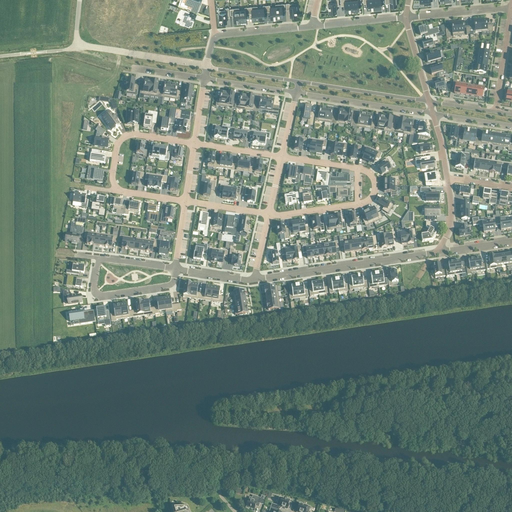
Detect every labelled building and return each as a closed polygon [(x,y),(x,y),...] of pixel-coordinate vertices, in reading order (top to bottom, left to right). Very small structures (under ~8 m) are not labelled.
[(182,0),(182,1),(188,3),(186,7),(197,11),(201,1),(197,0),(182,0)] [(334,12),(336,12),(336,6),(339,6),(338,0),(327,0),(328,1),(327,1),(327,3),(328,3),(328,6),(328,9),(329,9),(329,11),(328,11),(328,12),(329,12),(329,13),(330,13),(334,13),(334,12)] [(351,1),(350,0),(340,0),(341,6),(344,5),(345,11),(352,11),(351,1)] [(356,0),(351,1),(352,11),(352,10),(352,11),(356,11),(356,10),(359,10),(358,4),(361,4),(360,0),(356,0)] [(373,0),(362,0),(363,3),(367,3),(367,9),(374,8),(373,0)] [(373,0),(374,8),(375,8),(375,9),(378,9),(378,8),(381,8),(380,2),(384,1),(383,0),(373,0)] [(296,10),(297,10),(297,7),(296,7),(296,3),(289,4),(289,3),(286,3),(286,10),(290,10),(290,16),(293,16),(293,17),(296,17),(296,16),(297,16),(296,10)] [(275,4),(276,7),(277,18),(278,18),(281,18),(281,17),(283,17),(282,10),(285,10),(285,4),(275,4)] [(267,12),(266,5),(263,6),(263,7),(257,7),(258,20),(259,19),(260,20),(263,20),(263,19),(264,19),(264,12),(267,12)] [(276,7),(270,7),(270,5),(266,5),(267,12),(270,11),(271,18),(272,18),(272,19),(276,19),(276,18),(277,18),(276,7)] [(257,7),(257,6),(248,7),(249,14),(252,13),(252,20),(254,20),(254,21),(257,20),(258,20),(257,7)] [(245,14),(249,14),(248,7),(244,7),(245,10),(239,10),(240,21),(241,21),(241,22),(245,22),(245,21),(246,21),(245,14)] [(219,14),(218,14),(218,18),(219,18),(220,23),(221,23),(221,24),(224,24),(224,23),(227,23),(226,18),(229,18),(229,8),(225,8),(225,10),(219,11),(219,14)] [(240,21),(239,10),(239,8),(229,9),(230,15),(233,15),(234,22),(236,22),(239,22),(239,21),(240,21)] [(189,12),(184,10),(182,13),(183,14),(181,20),(185,21),(184,24),(190,26),(190,25),(192,26),(194,19),(190,18),(191,15),(188,14),(189,12)] [(486,21),(480,21),(481,32),(489,31),(490,33),(492,32),(493,25),(487,26),(486,21)] [(428,26),(419,29),(421,35),(426,34),(427,37),(429,36),(436,34),(439,34),(437,28),(433,29),(432,25),(428,26)] [(430,40),(422,42),(422,43),(422,42),(424,48),(423,48),(424,49),(434,46),(433,42),(438,41),(436,34),(429,36),(430,40)] [(426,56),(427,59),(426,59),(427,63),(430,62),(431,62),(431,63),(436,61),(441,59),(439,52),(442,51),(441,48),(432,50),(433,53),(426,56)] [(432,75),(438,73),(439,77),(448,75),(446,70),(443,71),(441,65),(430,68),(432,75)] [(486,73),(487,68),(475,66),(474,72),(479,72),(479,74),(483,74),(483,73),(486,73)] [(437,79),(438,80),(439,82),(433,84),(434,88),(435,88),(436,90),(438,89),(438,91),(446,89),(444,84),(445,84),(443,77),(437,79)] [(126,94),(137,96),(139,87),(134,86),(135,80),(128,79),(128,84),(127,83),(126,88),(127,88),(126,94)] [(460,95),(462,83),(457,82),(457,81),(453,80),(452,88),(455,88),(455,94),(460,95)] [(150,96),(152,82),(145,81),(144,88),(141,88),(140,94),(150,96)] [(159,97),(161,91),(157,90),(158,83),(152,82),(150,96),(159,97)] [(169,99),(172,85),(165,84),(164,91),(161,91),(159,97),(169,99)] [(178,86),(172,85),(169,99),(179,100),(180,94),(177,93),(178,86)] [(478,85),(478,88),(476,97),(482,98),(482,95),(484,96),(484,91),(483,91),(484,86),(478,85)] [(192,92),(193,88),(186,87),(185,94),(182,94),(181,104),(186,105),(187,100),(188,100),(187,101),(188,101),(188,100),(191,101),(192,97),(194,97),(194,92),(192,92)] [(226,106),(228,93),(221,92),(220,100),(217,99),(216,106),(226,107),(226,106)] [(236,109),(237,102),(233,102),(234,94),(228,93),(226,106),(232,107),(232,108),(236,109)] [(245,110),(248,96),(241,95),(240,103),(237,102),(236,109),(245,110)] [(255,112),(256,105),(253,105),(254,97),(248,96),(245,110),(255,112)] [(266,111),(267,99),(261,98),(260,106),(256,105),(255,112),(259,112),(259,110),(265,111),(266,111)] [(114,100),(109,99),(114,110),(117,109),(114,100)] [(278,115),(279,109),(273,108),(274,100),(267,99),(266,111),(265,111),(265,113),(278,115)] [(305,106),(304,106),(302,119),(308,120),(307,125),(313,126),(315,113),(311,113),(312,106),(306,106),(305,106)] [(325,123),(327,108),(320,107),(319,115),(316,114),(315,121),(325,123)] [(334,124),(335,117),(332,117),(333,109),(327,108),(325,123),(334,124)] [(163,119),(161,130),(168,131),(169,124),(174,125),(175,118),(176,113),(176,110),(171,109),(169,120),(163,119)] [(345,123),(346,111),(340,110),(339,118),(335,117),(334,124),(345,126),(345,123)] [(345,123),(351,124),(350,126),(354,127),(355,120),(352,120),(353,112),(346,111),(345,123)] [(128,115),(127,124),(132,125),(132,124),(138,124),(139,113),(133,112),(133,115),(128,115)] [(111,113),(103,120),(106,124),(106,125),(107,127),(108,127),(107,128),(110,131),(111,130),(112,132),(120,125),(117,121),(118,121),(115,117),(114,117),(111,113)] [(144,121),(143,127),(151,128),(152,122),(156,123),(158,113),(157,113),(157,114),(152,113),(151,116),(145,115),(145,116),(144,116),(144,121)] [(364,129),(366,114),(360,113),(359,121),(355,120),(354,127),(364,129)] [(374,130),(375,123),(371,123),(373,115),(366,114),(364,129),(374,130)] [(384,132),(386,117),(380,116),(378,124),(375,123),(374,130),(384,132)] [(394,133),(395,126),(391,126),(392,118),(386,117),(384,132),(394,133)] [(175,125),(175,128),(175,126),(177,126),(176,132),(181,133),(185,133),(186,130),(187,127),(186,127),(187,121),(181,120),(181,121),(176,120),(175,125)] [(404,135),(406,121),(399,120),(398,127),(395,126),(394,133),(404,135)] [(412,121),(406,121),(404,135),(413,136),(414,136),(414,130),(411,129),(412,121)] [(414,130),(414,136),(427,138),(428,137),(429,137),(428,133),(429,131),(427,131),(425,124),(419,123),(418,129),(415,129),(414,130)] [(213,125),(212,131),(215,132),(214,138),(221,139),(222,129),(216,128),(216,126),(213,125)] [(104,147),(108,148),(109,139),(102,138),(103,136),(106,132),(98,126),(96,130),(100,134),(99,137),(96,137),(95,146),(99,147),(104,148),(104,147)] [(222,129),(221,139),(227,140),(228,133),(231,134),(232,128),(222,127),(222,129)] [(232,128),(231,134),(234,134),(233,141),(240,142),(241,132),(235,131),(235,129),(232,128)] [(459,144),(459,143),(460,137),(457,137),(458,129),(452,128),(450,138),(451,138),(451,141),(456,141),(456,143),(459,144)] [(241,132),(240,142),(246,143),(247,136),(250,137),(251,131),(241,130),(241,132)] [(463,141),(469,142),(471,131),(469,131),(470,130),(466,130),(465,130),(464,137),(460,136),(460,137),(459,143),(463,143),(463,141)] [(474,145),(478,146),(479,139),(475,139),(477,132),(475,132),(475,131),(472,130),(472,131),(471,131),(469,142),(474,143),(474,145)] [(251,131),(250,137),(253,137),(252,144),(259,145),(261,132),(251,131)] [(261,132),(259,145),(265,146),(266,139),(269,140),(270,134),(261,132)] [(481,145),(487,146),(489,134),(488,134),(488,133),(486,133),(483,133),(482,139),(479,138),(479,139),(478,146),(481,146),(481,145)] [(508,150),(511,151),(511,148),(511,144),(509,144),(511,137),(510,137),(510,136),(507,136),(507,137),(505,136),(503,147),(508,148),(508,150)] [(295,143),(294,147),(295,147),(294,150),(302,151),(303,145),(306,146),(307,139),(303,138),(303,139),(296,138),(296,143),(295,143)] [(308,139),(307,145),(310,146),(309,152),(315,153),(317,140),(308,139)] [(317,140),(315,153),(316,153),(316,154),(320,155),(320,154),(321,154),(322,148),(326,148),(327,141),(317,140)] [(336,156),(338,146),(332,145),(333,142),(329,142),(328,149),(331,149),(330,156),(336,157),(336,156)] [(144,148),(145,144),(138,143),(136,153),(143,154),(143,157),(146,157),(147,151),(145,151),(145,148),(144,148)] [(338,145),(336,156),(337,156),(337,157),(341,157),(342,157),(343,150),(347,151),(348,144),(338,143),(338,145)] [(424,143),(418,144),(418,148),(419,148),(421,154),(433,152),(431,145),(424,146),(424,143)] [(150,151),(149,158),(159,159),(159,157),(161,147),(160,147),(160,146),(156,145),(156,146),(154,146),(153,152),(150,151)] [(357,148),(351,147),(350,159),(351,159),(354,160),(355,159),(356,159),(357,152),(360,153),(361,146),(358,146),(357,148)] [(365,146),(362,152),(365,154),(362,160),(368,162),(373,150),(365,146)] [(161,147),(159,157),(166,158),(165,160),(169,161),(170,155),(167,154),(167,148),(161,147)] [(182,160),(183,150),(176,149),(176,153),(175,153),(175,155),(172,155),(171,161),(174,161),(175,159),(182,160)] [(92,150),(90,162),(105,164),(106,157),(99,156),(100,151),(92,150)] [(373,150),(368,162),(369,163),(372,165),(372,164),(373,165),(376,159),(379,160),(382,154),(373,150)] [(457,155),(455,167),(458,168),(461,169),(461,168),(464,168),(465,163),(469,163),(470,155),(461,153),(461,156),(457,155)] [(209,154),(208,167),(213,168),(213,169),(216,170),(217,169),(218,162),(215,162),(216,155),(209,154)] [(218,162),(217,169),(220,169),(225,170),(227,157),(221,156),(220,163),(218,162)] [(227,157),(225,170),(231,170),(231,171),(234,171),(235,165),(232,165),(233,158),(227,157)] [(427,157),(419,158),(421,170),(435,167),(435,166),(436,166),(435,161),(434,161),(434,160),(429,161),(429,160),(428,161),(427,157)] [(235,165),(234,171),(237,172),(237,171),(243,172),(245,160),(243,160),(243,159),(240,158),(240,159),(239,159),(238,165),(235,165)] [(479,171),(481,159),(472,158),(471,164),(470,166),(474,167),(473,170),(474,170),(479,171)] [(383,166),(378,169),(382,175),(385,173),(385,174),(388,172),(388,171),(393,168),(389,163),(389,162),(387,159),(382,163),(383,166)] [(245,160),(243,172),(249,173),(249,174),(252,174),(253,168),(250,167),(251,161),(245,160)] [(504,169),(505,163),(497,161),(495,173),(500,174),(501,169),(504,169)] [(253,168),(252,174),(255,175),(255,173),(261,174),(263,162),(257,162),(256,168),(253,168)] [(89,166),(88,170),(90,170),(89,179),(94,180),(98,181),(98,182),(97,182),(102,183),(103,183),(102,183),(103,177),(102,177),(102,174),(104,174),(104,172),(98,171),(98,168),(89,166)] [(297,168),(290,167),(288,179),(295,181),(295,183),(298,184),(300,175),(296,175),(297,168)] [(304,169),(303,175),(305,175),(303,186),(312,186),(313,180),(310,179),(311,176),(314,177),(315,170),(314,170),(314,171),(312,171),(312,170),(309,170),(304,169)] [(322,182),(326,183),(326,186),(328,186),(329,181),(326,180),(328,172),(322,173),(322,171),(318,170),(316,181),(322,180),(322,182)] [(133,172),(131,185),(138,186),(139,179),(143,180),(144,173),(133,172)] [(436,173),(424,175),(426,187),(432,187),(432,184),(437,183),(436,173)] [(146,174),(145,180),(149,181),(148,187),(154,188),(156,175),(146,174)] [(329,181),(328,186),(335,186),(335,183),(346,183),(346,182),(349,182),(349,176),(339,174),(338,178),(330,177),(329,181)] [(156,175),(154,188),(161,189),(162,183),(166,183),(167,177),(156,175)] [(177,192),(179,181),(172,180),(172,178),(169,177),(168,184),(171,184),(170,191),(177,192)] [(391,181),(384,181),(384,187),(397,187),(397,181),(398,181),(398,177),(391,177),(391,181)] [(205,183),(203,196),(210,197),(211,190),(215,191),(216,182),(210,181),(210,184),(205,183)] [(221,185),(220,191),(223,192),(222,199),(229,200),(230,189),(231,187),(221,185)] [(322,197),(317,198),(318,202),(327,201),(327,194),(329,194),(330,194),(329,193),(328,186),(326,186),(321,186),(321,187),(322,197)] [(344,186),(328,186),(329,193),(330,193),(330,191),(336,191),(336,199),(342,198),(342,197),(350,197),(350,189),(344,189),(344,186)] [(397,187),(384,187),(384,192),(391,192),(391,196),(397,196),(397,187)] [(460,187),(460,188),(459,191),(460,191),(459,193),(463,194),(463,196),(469,197),(470,195),(471,189),(468,188),(468,187),(464,187),(464,188),(460,187)] [(230,189),(229,200),(235,201),(236,194),(240,195),(241,188),(237,188),(236,190),(230,189)] [(246,188),(245,195),(248,196),(247,203),(254,204),(256,191),(250,190),(250,188),(246,188)] [(302,189),(299,190),(300,198),(303,198),(304,204),(311,203),(311,202),(313,202),(312,196),(310,197),(310,194),(303,195),(302,189)] [(430,189),(420,189),(420,193),(426,193),(426,202),(439,202),(439,193),(430,193),(430,189)] [(497,195),(491,194),(491,191),(489,191),(488,191),(484,191),(483,199),(489,200),(489,204),(496,205),(497,194),(497,195)] [(86,195),(75,193),(73,202),(81,203),(80,207),(87,208),(88,201),(85,201),(86,195)] [(289,205),(292,205),(292,203),(296,202),(296,199),(299,199),(298,193),(295,193),(295,196),(289,196),(289,195),(284,196),(286,205),(289,204),(289,205)] [(499,205),(506,206),(507,203),(511,203),(511,196),(508,196),(508,194),(506,194),(501,193),(499,205)] [(92,203),(91,210),(99,211),(99,216),(104,217),(105,210),(99,209),(100,204),(104,205),(105,198),(97,197),(96,204),(92,203)] [(382,198),(378,204),(384,208),(382,210),(388,214),(393,205),(382,198)] [(111,199),(110,205),(111,205),(111,204),(114,205),(113,209),(117,210),(116,214),(124,215),(125,206),(125,207),(122,207),(123,201),(122,201),(111,199)] [(125,207),(124,215),(128,216),(129,211),(139,212),(139,214),(141,203),(140,203),(140,204),(130,202),(129,207),(125,207)] [(460,211),(461,211),(469,211),(469,203),(461,203),(461,208),(460,208),(460,211)] [(147,212),(149,212),(148,221),(153,221),(153,223),(157,224),(159,212),(156,212),(157,207),(153,206),(152,206),(152,205),(148,205),(147,212)] [(167,219),(174,220),(174,215),(173,215),(174,209),(166,207),(166,213),(162,213),(160,222),(166,223),(167,219)] [(374,208),(368,211),(374,222),(382,219),(380,213),(377,214),(374,208)] [(440,208),(425,208),(425,216),(427,216),(427,220),(434,220),(434,217),(440,217),(440,208)] [(366,219),(363,220),(366,226),(374,222),(368,211),(368,210),(364,212),(363,213),(366,219)] [(469,219),(469,211),(461,211),(461,219),(469,219)] [(200,221),(199,222),(200,222),(200,225),(200,229),(204,229),(203,236),(207,236),(209,220),(207,220),(208,215),(205,215),(206,214),(202,213),(201,213),(200,217),(200,221)] [(355,214),(348,215),(350,228),(360,226),(359,220),(356,220),(355,214)] [(220,228),(222,216),(215,215),(214,221),(211,220),(210,226),(220,228)] [(340,216),(334,217),(336,229),(341,228),(342,229),(345,229),(344,222),(341,223),(340,216)] [(227,220),(225,232),(236,234),(237,224),(234,224),(235,218),(229,217),(228,217),(228,220),(227,220)] [(329,224),(326,225),(327,232),(331,231),(330,230),(336,229),(334,217),(333,217),(329,217),(330,218),(328,218),(329,224)] [(505,220),(505,217),(496,218),(497,225),(500,224),(501,230),(507,229),(505,220)] [(497,225),(496,218),(488,220),(489,232),(495,231),(494,225),(497,225)] [(236,241),(239,242),(240,236),(239,236),(239,231),(240,232),(240,233),(241,233),(241,232),(247,233),(247,234),(248,234),(248,228),(249,228),(249,227),(248,227),(249,224),(250,220),(249,220),(249,221),(243,219),(242,219),(241,225),(238,224),(237,232),(236,241)] [(321,232),(324,231),(323,224),(320,225),(319,219),(312,220),(312,223),(312,227),(313,227),(313,230),(320,229),(321,232)] [(489,232),(488,220),(479,221),(479,225),(480,227),(483,227),(484,233),(489,232)] [(298,222),(299,233),(305,232),(305,235),(309,234),(308,227),(305,228),(304,221),(302,221),(298,221),(298,222)] [(293,229),(289,230),(290,237),(294,236),(294,234),(299,233),(298,222),(292,223),(293,229)] [(426,234),(421,235),(422,242),(431,241),(434,236),(434,237),(437,232),(435,231),(435,223),(426,223),(426,228),(429,230),(426,234)] [(277,228),(277,229),(277,232),(278,232),(278,235),(284,234),(285,240),(290,239),(288,230),(285,230),(284,224),(277,225),(277,228)] [(68,234),(67,242),(69,243),(76,244),(76,243),(78,243),(78,242),(79,242),(79,238),(82,238),(82,239),(83,239),(84,228),(82,228),(82,227),(75,226),(76,226),(75,229),(71,228),(70,234),(68,234)] [(460,228),(460,230),(459,231),(460,236),(469,235),(468,230),(470,230),(470,226),(460,228)] [(415,230),(406,231),(408,244),(407,244),(413,243),(412,236),(416,236),(415,230)] [(85,231),(84,238),(88,238),(87,244),(89,244),(89,245),(93,245),(94,245),(93,245),(95,233),(85,231)] [(406,231),(397,232),(398,239),(401,238),(402,245),(407,244),(408,244),(406,231)] [(395,233),(386,234),(387,247),(388,247),(393,246),(392,239),(396,239),(395,233)] [(386,234),(376,235),(377,242),(381,241),(382,248),(388,247),(387,247),(386,234)] [(105,247),(109,248),(109,247),(111,248),(112,242),(116,243),(117,236),(113,236),(107,235),(105,247)] [(120,236),(119,242),(123,243),(122,248),(124,249),(128,250),(129,249),(128,249),(130,240),(130,237),(120,236)] [(159,237),(157,248),(160,248),(159,254),(167,255),(169,245),(163,244),(164,238),(159,237)] [(375,237),(366,238),(367,250),(368,250),(373,249),(372,243),(376,243),(375,237)] [(146,252),(150,253),(152,253),(153,247),(157,248),(158,240),(154,240),(154,241),(148,240),(146,252)] [(343,241),(340,241),(341,248),(344,247),(345,253),(350,252),(349,243),(343,244),(343,241)] [(334,243),(329,243),(330,255),(336,254),(335,249),(339,248),(338,242),(334,242),(334,243)] [(194,252),(193,259),(202,261),(203,254),(207,255),(208,245),(204,244),(204,246),(204,249),(196,248),(195,252),(194,252)] [(300,246),(291,247),(293,261),(299,260),(298,253),(301,253),(300,246)] [(306,246),(302,247),(303,254),(307,253),(307,259),(313,258),(312,248),(312,246),(306,247),(306,246)] [(291,247),(282,249),(283,256),(286,255),(287,262),(293,261),(291,247)] [(217,263),(219,250),(210,248),(209,255),(212,256),(211,262),(217,263)] [(240,267),(242,255),(237,254),(237,253),(234,252),(234,250),(230,249),(229,258),(232,259),(232,264),(233,264),(234,264),(234,266),(240,267)] [(227,258),(228,251),(219,250),(217,263),(217,264),(221,264),(223,264),(224,257),(227,258)] [(271,254),(270,254),(271,258),(272,258),(273,264),(279,263),(278,256),(281,256),(281,250),(277,250),(277,251),(271,252),(271,254)] [(494,256),(495,256),(489,257),(489,263),(486,263),(487,270),(496,268),(494,256)] [(480,258),(474,259),(476,272),(485,271),(484,264),(481,265),(480,258)] [(476,272),(474,259),(468,260),(469,267),(466,267),(467,275),(471,275),(471,273),(476,272)] [(460,261),(454,262),(456,275),(465,274),(464,267),(461,268),(460,261)] [(456,275),(454,262),(448,263),(449,270),(446,270),(447,276),(456,275)] [(435,278),(445,277),(444,270),(441,271),(440,264),(433,265),(434,269),(433,269),(434,272),(435,275),(435,278)] [(77,265),(76,265),(72,265),(71,272),(72,272),(72,274),(78,275),(78,273),(84,274),(85,266),(77,265)] [(398,282),(396,271),(395,271),(395,270),(391,271),(390,272),(391,279),(388,280),(389,287),(393,286),(392,283),(398,282)] [(379,287),(377,274),(376,274),(376,273),(372,273),(372,274),(371,274),(372,281),(368,281),(369,288),(379,287)] [(383,273),(377,274),(379,287),(388,285),(387,279),(384,279),(383,273)] [(68,286),(82,288),(83,280),(77,279),(77,277),(68,276),(68,277),(69,277),(68,286)] [(359,289),(357,276),(351,277),(352,283),(349,284),(350,290),(353,290),(359,289)] [(362,276),(357,276),(359,289),(364,288),(367,288),(366,281),(363,282),(362,276)] [(338,279),(337,279),(339,290),(338,290),(339,293),(348,291),(347,285),(344,285),(343,278),(341,279),(341,278),(337,279),(338,279)] [(339,290),(337,279),(331,280),(332,287),(329,287),(330,294),(333,294),(333,291),(338,290),(339,290)] [(323,281),(317,282),(319,295),(328,293),(327,288),(324,288),(323,281)] [(319,295),(317,282),(311,283),(312,289),(309,290),(310,296),(319,295)] [(185,283),(183,297),(190,298),(192,284),(185,283)] [(192,284),(190,298),(200,300),(201,294),(197,293),(198,285),(197,285),(197,284),(193,284),(192,284)] [(303,284),(297,285),(299,299),(308,297),(307,290),(304,291),(303,284)] [(299,299),(297,285),(296,285),(293,285),(293,286),(291,286),(292,293),(289,293),(290,300),(299,299)] [(201,294),(200,300),(211,302),(213,288),(212,287),(208,286),(208,287),(207,287),(206,294),(201,294)] [(213,288),(211,302),(222,303),(223,297),(219,296),(220,289),(213,288)] [(69,304),(82,302),(81,295),(71,297),(70,291),(63,290),(64,300),(68,300),(68,301),(69,304)] [(158,307),(154,308),(155,314),(160,314),(159,311),(165,310),(164,299),(163,299),(163,298),(159,299),(157,300),(158,307)] [(170,298),(164,299),(165,310),(166,313),(172,312),(172,313),(177,312),(177,311),(176,305),(171,305),(170,298)] [(142,302),(144,316),(150,315),(150,316),(155,315),(155,314),(154,308),(150,309),(149,301),(147,301),(147,300),(143,301),(143,302),(142,302)] [(137,310),(132,311),(133,317),(144,316),(142,302),(135,303),(137,310)] [(121,305),(120,305),(122,319),(133,317),(132,311),(128,312),(127,304),(125,304),(121,304),(121,305)] [(115,314),(110,314),(111,322),(116,321),(116,320),(122,319),(120,305),(114,306),(115,314)] [(105,307),(96,308),(98,321),(104,320),(105,326),(111,325),(109,312),(106,313),(105,307)] [(83,310),(69,313),(71,321),(70,321),(70,322),(79,321),(80,324),(91,323),(90,315),(83,316),(82,311),(83,311),(83,310)] [(254,511),(256,505),(259,506),(258,507),(259,507),(260,503),(263,504),(265,497),(262,496),(261,498),(253,496),(252,498),(250,498),(248,503),(247,502),(246,507),(247,507),(246,509),(254,511)] [(272,504),(271,507),(279,510),(277,509),(278,507),(287,509),(288,507),(289,508),(290,503),(289,503),(290,501),(279,497),(277,506),(272,504)] [(189,511),(188,507),(187,504),(170,499),(170,504),(171,509),(171,511),(189,511)]
